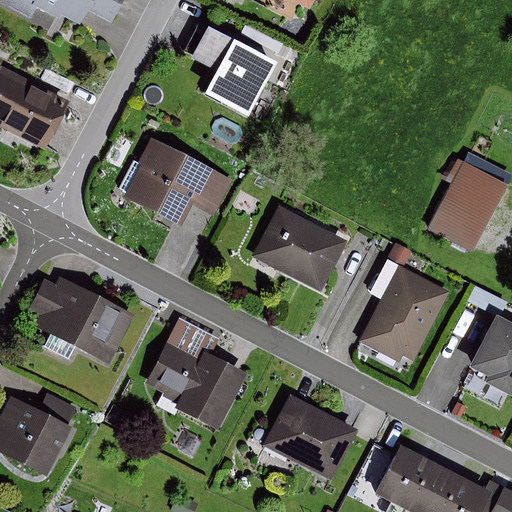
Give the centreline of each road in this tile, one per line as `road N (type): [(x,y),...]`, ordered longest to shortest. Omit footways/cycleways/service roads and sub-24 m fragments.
road 1 (residential): [(46,223),(511,464)]
road 2 (residential): [(162,0),(46,223)]
